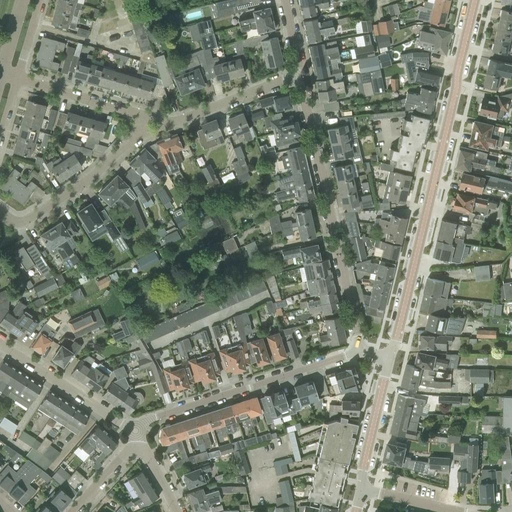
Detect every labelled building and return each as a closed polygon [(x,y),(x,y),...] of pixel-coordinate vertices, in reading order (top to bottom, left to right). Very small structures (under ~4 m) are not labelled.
[(82,5),(74,2),(65,0),(57,0),(55,10),(70,15),(76,17),(78,10),(80,11),(82,5)] [(139,7),(137,0),(125,4),(127,10),(139,7)] [(258,4),(257,1),(261,0),(226,0),(215,3),(218,17),(234,13),(233,10),(258,4)] [(448,0),(433,0),(433,3),(424,1),(423,6),(431,9),(446,12),(448,0)] [(328,6),(327,1),(300,7),(302,18),(317,15),(316,9),(328,6)] [(390,16),(400,13),(396,2),(381,7),(383,13),(388,11),(390,16)] [(443,25),(446,14),(446,12),(431,9),(423,6),(419,6),(418,10),(424,12),(422,19),(428,21),(428,22),(443,25)] [(141,13),(139,7),(127,10),(129,17),(141,13)] [(271,18),(270,14),(272,14),(271,8),(269,8),(269,7),(252,11),(253,16),(238,20),(239,26),(271,18)] [(511,11),(503,9),(499,24),(511,26),(511,11)] [(68,22),(70,15),(55,10),(51,22),(51,23),(66,28),(67,27),(75,29),(76,24),(68,22)] [(142,19),(141,13),(129,17),(131,22),(142,19)] [(275,27),(274,22),(272,22),(271,18),(239,26),(240,32),(254,29),(255,33),(257,33),(274,29),(274,28),(275,27)] [(318,18),(312,19),(303,21),(305,32),(332,26),(331,21),(319,23),(318,18)] [(144,25),(142,19),(131,22),(133,29),(144,25)] [(371,31),(370,26),(369,19),(361,20),(363,32),(371,31)] [(391,22),(391,19),(378,22),(378,24),(379,34),(393,32),(398,30),(396,21),(391,22)] [(196,24),(186,26),(187,31),(190,30),(194,29),(196,40),(200,39),(199,37),(200,37),(196,24)] [(511,26),(499,24),(496,38),(510,41),(511,41),(511,26)] [(146,31),(144,25),(133,29),(135,35),(146,31)] [(327,39),(326,34),(333,32),(332,26),(305,32),(307,43),(327,39)] [(448,41),(450,32),(434,28),(429,27),(428,33),(420,31),(419,37),(446,44),(447,40),(448,41)] [(90,31),(89,31),(78,28),(76,34),(88,38),(90,31)] [(137,41),(147,37),(146,35),(148,35),(146,31),(135,35),(137,41)] [(213,33),(205,35),(200,37),(199,37),(200,39),(203,50),(214,47),(212,41),(215,40),(213,33)] [(260,41),(266,40),(268,39),(267,34),(257,36),(240,40),(243,48),(261,43),(260,41)] [(362,35),(364,46),(371,44),(369,34),(362,35)] [(61,51),(63,45),(64,43),(42,37),(43,38),(41,45),(44,46),(42,52),(39,51),(51,55),(52,49),(61,51)] [(139,47),(149,44),(147,37),(137,41),(139,47)] [(268,39),(266,40),(260,41),(261,43),(266,68),(282,64),(276,37),(268,39)] [(446,45),(446,44),(419,37),(417,43),(424,45),(423,49),(429,51),(445,55),(447,46),(446,45)] [(510,54),(511,47),(511,41),(510,41),(496,38),(493,50),(507,54),(507,53),(510,54)] [(243,48),(240,40),(234,42),(237,56),(244,54),(243,48)] [(337,51),(336,46),(324,48),(323,43),(308,46),(310,57),(337,51)] [(151,50),(149,44),(139,47),(141,53),(151,50)] [(371,45),(371,44),(364,46),(353,48),(355,59),(374,55),(372,44),(371,45)] [(65,59),(71,60),(73,55),(74,49),(75,48),(67,45),(63,58),(65,59)] [(231,77),(226,61),(219,63),(217,56),(212,58),(209,49),(203,51),(206,65),(210,77),(215,75),(217,81),(231,77)] [(153,57),(151,50),(141,53),(139,60),(140,60),(145,62),(156,65),(153,57)] [(49,61),(51,55),(39,51),(42,52),(40,58),(37,57),(35,65),(34,64),(34,65),(57,71),(56,71),(58,64),(59,64),(59,63),(49,61)] [(335,58),(338,57),(337,51),(310,57),(312,68),(336,63),(335,58)] [(427,60),(428,53),(412,53),(400,55),(401,62),(411,60),(427,60)] [(85,80),(90,64),(93,56),(87,54),(86,59),(73,55),(71,60),(70,65),(68,71),(74,73),(73,76),(85,80)] [(163,54),(153,57),(156,65),(161,79),(162,85),(163,87),(170,84),(169,82),(171,81),(173,87),(177,86),(180,94),(192,89),(185,73),(177,76),(173,65),(167,66),(163,54)] [(203,75),(202,71),(196,56),(189,58),(194,69),(185,73),(192,89),(203,85),(200,76),(203,75)] [(243,74),(238,58),(226,61),(231,77),(243,74)] [(377,59),(363,62),(365,72),(368,71),(379,69),(377,59)] [(511,73),(511,64),(504,62),(491,59),(487,73),(501,76),(511,78),(511,73)] [(135,77),(127,75),(123,91),(135,94),(140,79),(145,62),(140,60),(135,77)] [(342,76),(340,67),(337,68),(336,63),(312,68),(314,79),(327,76),(327,79),(342,76)] [(97,86),(102,68),(90,64),(85,80),(85,82),(89,84),(90,84),(97,86)] [(437,86),(440,74),(426,71),(427,68),(415,65),(412,65),(405,66),(408,82),(414,81),(437,86)] [(110,87),(115,72),(102,68),(97,86),(104,88),(105,89),(105,88),(110,90),(110,87)] [(370,81),(368,71),(365,72),(359,73),(361,83),(370,81)] [(123,91),(127,75),(115,72),(110,87),(123,91)] [(498,90),(501,76),(487,73),(484,86),(498,90)] [(344,86),(342,80),(342,76),(327,79),(315,81),(317,91),(344,86)] [(166,97),(163,87),(162,85),(140,79),(135,94),(147,98),(148,98),(149,95),(153,96),(152,98),(166,97)] [(373,95),(370,81),(361,83),(364,97),(373,95)] [(346,97),(344,86),(317,91),(319,102),(322,101),(322,104),(336,101),(335,99),(346,97)] [(433,102),(436,91),(420,87),(418,95),(407,92),(405,97),(433,102)] [(511,104),(511,92),(511,93),(497,96),(496,100),(495,100),(495,102),(483,99),(479,113),(488,115),(487,118),(496,120),(497,118),(502,119),(504,111),(508,112),(510,104),(511,104)] [(289,101),(288,94),(275,97),(275,95),(259,100),(259,101),(261,108),(274,104),(275,107),(276,111),(281,110),(291,107),(290,105),(291,104),(291,101),(289,101)] [(431,113),(433,102),(405,97),(399,99),(400,104),(404,103),(405,111),(408,110),(413,110),(415,110),(421,111),(431,113)] [(28,101),(25,113),(40,118),(44,105),(34,102),(33,101),(32,102),(28,101)] [(337,101),(336,101),(322,104),(324,112),(339,109),(337,101)] [(56,111),(50,109),(47,120),(48,120),(53,122),(56,111)] [(389,164),(393,166),(411,170),(416,149),(422,151),(430,118),(413,114),(413,110),(408,110),(406,119),(403,118),(401,128),(404,128),(402,134),(399,133),(397,143),(394,143),(393,149),(390,148),(387,158),(390,158),(389,164)] [(404,111),(368,114),(369,119),(404,116),(404,111)] [(76,130),(80,116),(68,113),(68,112),(67,112),(67,114),(59,112),(55,124),(63,126),(62,131),(75,135),(76,130)] [(255,112),(252,113),(247,115),(249,120),(257,117),(255,112)] [(36,130),(40,118),(25,113),(21,126),(36,130)] [(252,139),(245,123),(242,114),(228,119),(234,135),(242,132),(246,141),(252,139)] [(296,121),(295,122),(293,122),(291,116),(273,120),(272,115),(268,115),(263,118),(265,126),(271,125),(273,133),(272,133),(272,134),(297,128),(296,121)] [(88,133),(92,120),(80,116),(76,130),(88,133)] [(351,116),(348,116),(338,117),(340,127),(327,129),(331,144),(349,140),(347,132),(355,130),(351,116)] [(92,120),(88,133),(85,146),(96,150),(99,138),(100,138),(101,138),(105,123),(92,120)] [(220,133),(219,129),(215,120),(200,125),(206,139),(213,136),(216,143),(223,141),(220,133)] [(499,127),(492,126),(476,122),(473,133),(502,140),(503,133),(498,132),(499,127)] [(33,143),(36,130),(21,126),(17,138),(33,143)] [(296,134),(299,134),(297,128),(272,134),(273,134),(276,146),(297,141),(296,134)] [(500,147),(502,140),(473,133),(470,145),(487,149),(488,144),(500,147)] [(177,150),(182,148),(178,137),(176,134),(174,135),(173,134),(171,135),(170,136),(166,138),(176,164),(182,162),(177,150)] [(29,156),(33,143),(17,138),(14,150),(13,150),(13,151),(23,154),(24,155),(24,154),(29,156)] [(176,164),(166,138),(162,140),(161,139),(158,140),(158,141),(156,142),(156,144),(161,157),(166,155),(171,166),(176,164)] [(351,148),(349,140),(331,144),(334,159),(347,156),(348,164),(349,164),(362,163),(358,146),(351,148)] [(76,159),(80,156),(78,153),(80,147),(72,144),(64,142),(63,143),(70,153),(71,155),(62,161),(70,174),(80,167),(81,167),(76,159)] [(262,155),(276,152),(273,146),(267,147),(265,144),(259,146),(262,155)] [(307,169),(305,159),(302,146),(286,150),(288,155),(281,157),(284,169),(291,167),(292,173),(307,169)] [(487,158),(488,154),(475,151),(459,146),(457,157),(485,164),(495,166),(496,161),(487,158)] [(156,159),(155,159),(144,148),(136,156),(158,177),(162,173),(153,163),(156,159)] [(70,174),(62,161),(54,166),(50,160),(47,162),(43,156),(42,160),(40,166),(40,168),(44,176),(50,172),(49,172),(52,170),(59,181),(59,180),(70,174)] [(158,177),(136,156),(128,164),(140,175),(143,172),(152,182),(150,185),(154,192),(160,188),(159,179),(158,177)] [(485,164),(457,157),(454,168),(470,172),(472,166),(484,169),(500,173),(501,168),(495,166),(485,164)] [(40,166),(42,160),(36,158),(34,164),(40,166)] [(244,158),(238,160),(243,174),(249,171),(244,158)] [(243,174),(238,160),(232,163),(237,176),(243,174)] [(392,172),(393,166),(389,164),(381,163),(379,169),(392,172)] [(200,168),(207,182),(212,190),(220,186),(209,164),(200,168)] [(352,177),(349,164),(348,164),(333,167),(336,181),(352,177)] [(12,195),(21,183),(16,180),(20,173),(19,174),(14,169),(14,168),(0,186),(0,187),(1,187),(7,191),(9,189),(13,192),(12,195)] [(310,182),(307,169),(292,173),(294,180),(281,183),(282,188),(285,188),(295,185),(310,182)] [(29,174),(35,178),(38,174),(33,170),(29,174)] [(410,176),(400,173),(394,172),(391,185),(406,189),(410,176)] [(511,192),(511,181),(486,175),(485,178),(472,175),(463,173),(461,180),(460,179),(458,185),(460,185),(459,187),(465,188),(464,189),(466,189),(469,189),(468,192),(470,192),(471,190),(483,193),(484,186),(511,192)] [(145,229),(133,201),(136,198),(132,191),(116,175),(107,184),(128,206),(139,231),(145,229)] [(355,191),(352,177),(336,181),(339,194),(355,191)] [(30,181),(26,187),(21,183),(12,195),(14,193),(19,196),(17,199),(23,203),(23,204),(37,186),(36,186),(30,182),(31,181),(30,181)] [(148,197),(144,188),(140,182),(132,187),(142,203),(150,199),(148,197)] [(314,198),(310,182),(295,185),(285,188),(285,189),(274,192),(277,201),(286,199),(297,196),(299,202),(314,198)] [(128,206),(107,184),(98,193),(109,204),(114,200),(124,210),(128,206)] [(403,202),(406,189),(391,185),(388,199),(403,202)] [(201,188),(195,193),(197,197),(203,193),(204,192),(201,188)] [(169,201),(162,189),(156,192),(163,205),(169,201)] [(372,206),(370,194),(356,198),(355,191),(339,194),(342,207),(357,204),(357,202),(359,202),(361,208),(372,206)] [(191,192),(181,200),(184,205),(195,199),(191,192)] [(497,203),(488,201),(459,194),(458,199),(457,199),(454,207),(471,212),(471,213),(484,216),(487,214),(489,209),(495,210),(497,203)] [(102,222),(96,212),(90,203),(84,207),(83,206),(78,209),(79,211),(77,212),(82,220),(83,221),(80,222),(84,228),(90,238),(97,234),(93,228),(102,222)] [(108,205),(103,208),(110,220),(115,217),(108,205)] [(308,209),(298,211),(295,212),(297,222),(291,223),(290,220),(280,223),(278,214),(268,219),(271,234),(280,229),(311,223),(308,209)] [(176,217),(173,218),(178,228),(190,222),(185,212),(183,213),(176,217)] [(354,212),(343,213),(345,221),(357,222),(354,212)] [(403,230),(406,218),(390,214),(388,221),(380,218),(374,219),(373,224),(374,224),(379,224),(403,230)] [(483,229),(485,221),(473,218),(471,227),(483,229)] [(457,223),(451,221),(442,219),(436,240),(451,244),(453,237),(463,239),(467,225),(462,224),(463,222),(458,221),(457,223)] [(70,236),(69,235),(70,234),(71,236),(77,232),(76,229),(70,220),(63,225),(61,222),(50,229),(67,256),(73,252),(65,239),(70,236)] [(120,235),(110,220),(102,225),(112,240),(120,235)] [(360,235),(357,222),(345,221),(349,237),(356,236),(358,236),(359,235),(360,235)] [(314,236),(311,223),(280,229),(282,236),(293,233),(292,231),(298,229),(301,239),(314,236)] [(400,243),(403,230),(379,224),(374,224),(378,225),(377,231),(383,232),(381,237),(382,238),(382,239),(400,243)] [(67,256),(50,229),(40,235),(49,249),(52,255),(57,252),(62,259),(67,256)] [(173,243),(180,240),(176,231),(168,234),(173,243)] [(360,235),(359,235),(358,236),(356,236),(349,237),(354,261),(366,259),(361,237),(360,236),(360,235)] [(233,237),(221,242),(226,254),(238,248),(233,237)] [(508,238),(501,239),(503,246),(509,245),(508,238)] [(396,259),(399,245),(375,239),(373,246),(383,248),(381,255),(396,259)] [(454,245),(451,244),(436,240),(432,256),(443,259),(443,262),(449,264),(450,261),(457,262),(461,262),(462,256),(452,254),(453,251),(462,253),(465,244),(455,241),(454,245)] [(25,249),(24,249),(22,246),(13,252),(25,271),(34,265),(42,277),(51,271),(34,245),(26,250),(25,249)] [(304,245),(302,245),(278,251),(281,260),(294,256),(296,264),(319,259),(316,245),(305,247),(304,245)] [(154,250),(136,260),(141,270),(159,261),(154,250)] [(383,265),(369,262),(370,259),(355,263),(356,270),(357,270),(375,274),(391,278),(395,264),(384,261),(383,265)] [(331,275),(328,260),(303,265),(307,280),(314,279),(331,275)] [(488,265),(474,266),(476,281),(490,279),(488,265)] [(389,289),(391,278),(375,274),(373,280),(369,279),(369,280),(362,279),(362,278),(358,277),(357,270),(356,270),(352,270),(355,283),(359,283),(372,285),(373,285),(389,289)] [(115,273),(96,282),(100,290),(112,284),(112,285),(119,281),(115,273)] [(38,297),(65,283),(61,274),(56,276),(34,288),(38,297)] [(266,283),(269,289),(277,287),(273,275),(265,278),(266,283)] [(334,290),(331,275),(314,279),(317,295),(318,295),(318,294),(334,290)] [(261,277),(255,280),(260,292),(266,289),(261,277)] [(451,283),(444,281),(427,277),(424,292),(440,296),(447,298),(451,283)] [(260,292),(255,280),(249,283),(254,294),(260,292)] [(254,294),(249,283),(243,285),(248,297),(254,294)] [(248,297),(243,285),(237,288),(242,300),(248,297)] [(386,300),(389,289),(373,285),(372,285),(370,296),(386,300)] [(281,300),(277,287),(269,289),(275,301),(272,303),(278,301),(281,300)] [(68,293),(73,303),(83,298),(78,288),(68,293)] [(242,300),(237,288),(231,291),(236,302),(242,300)] [(0,291),(0,302),(9,299),(9,298),(5,289),(0,291)] [(336,300),(334,290),(318,294),(318,295),(319,298),(306,301),(307,307),(336,300)] [(236,302),(231,291),(225,293),(230,305),(236,302)] [(444,315),(448,298),(447,298),(440,296),(424,292),(420,310),(436,314),(444,315)] [(230,305),(225,293),(220,296),(225,307),(230,305)] [(370,296),(362,294),(358,295),(359,302),(363,301),(364,305),(384,310),(386,300),(370,296)] [(225,307),(220,296),(215,298),(220,310),(225,307)] [(35,307),(42,304),(39,298),(32,302),(35,307)] [(220,310),(215,298),(209,300),(215,312),(220,310)] [(215,312),(209,300),(204,303),(209,314),(215,312)] [(274,312),(270,300),(264,302),(268,314),(274,312)] [(339,310),(336,300),(307,307),(309,313),(322,310),(323,314),(339,310)] [(0,324),(8,331),(26,305),(19,301),(11,312),(5,308),(0,310),(0,324)] [(187,301),(176,306),(179,313),(190,308),(187,301)] [(282,314),(278,301),(272,303),(276,317),(282,314)] [(485,302),(483,314),(491,315),(494,303),(485,302)] [(209,314),(204,303),(199,305),(204,317),(209,314)] [(26,305),(8,331),(18,337),(24,329),(30,334),(39,322),(32,317),(33,316),(23,309),(26,305)] [(204,317),(199,305),(193,307),(199,319),(204,317)] [(199,319),(193,307),(188,310),(193,321),(199,319)] [(97,308),(92,311),(91,311),(69,321),(73,332),(102,318),(97,308)] [(193,321),(188,310),(183,312),(188,324),(193,321)] [(188,324),(183,312),(178,314),(183,326),(188,324)] [(246,312),(240,314),(243,326),(250,324),(246,312)] [(430,313),(426,328),(435,330),(436,330),(436,331),(436,332),(438,332),(443,333),(445,333),(460,334),(460,333),(459,333),(459,318),(465,318),(455,317),(446,317),(439,316),(430,313)] [(183,326),(178,314),(172,317),(177,329),(183,326)] [(250,364),(243,326),(240,314),(233,316),(241,343),(231,347),(238,370),(244,368),(243,366),(250,364)] [(126,316),(118,320),(126,336),(134,332),(126,316)] [(342,325),(340,316),(324,320),(326,329),(342,325)] [(177,329),(172,317),(167,319),(172,331),(177,329)] [(172,331),(167,319),(161,321),(166,333),(172,331)] [(166,333),(161,321),(156,324),(161,336),(166,333)] [(55,334),(54,330),(44,324),(34,338),(36,339),(31,346),(42,354),(51,340),(55,334)] [(161,336),(156,324),(151,326),(156,338),(161,336)] [(221,337),(217,325),(211,327),(215,339),(221,337)] [(345,341),(342,325),(326,329),(327,335),(319,336),(321,346),(345,341)] [(156,338),(151,326),(145,329),(150,340),(156,338)] [(298,355),(289,328),(281,330),(285,341),(290,358),(298,355)] [(150,340),(145,329),(138,332),(145,343),(150,340)] [(477,329),(477,337),(497,338),(497,330),(477,329)] [(203,344),(209,342),(205,330),(199,332),(203,344)] [(287,351),(281,331),(266,336),(274,359),(285,355),(284,353),(287,351)] [(145,343),(138,332),(134,334),(133,334),(124,338),(128,344),(135,340),(140,350),(148,348),(145,343)] [(452,337),(430,336),(420,335),(419,348),(436,349),(436,348),(447,348),(447,342),(452,343),(452,337)] [(191,350),(188,338),(182,340),(183,346),(185,352),(191,350)] [(247,342),(251,363),(256,362),(257,364),(268,361),(261,338),(247,342)] [(61,346),(58,351),(52,359),(63,366),(67,360),(70,362),(81,346),(74,341),(68,350),(61,346)] [(238,370),(231,347),(218,351),(225,371),(231,369),(232,372),(238,370)] [(154,359),(151,353),(148,348),(140,350),(133,352),(137,360),(140,369),(150,366),(158,365),(154,359)] [(212,353),(200,357),(208,380),(214,378),(213,375),(219,373),(212,353)] [(450,361),(448,360),(419,353),(416,365),(438,370),(439,365),(444,367),(443,368),(448,369),(450,361)] [(93,370),(97,364),(93,361),(94,360),(88,355),(80,361),(71,374),(84,383),(93,370)] [(208,380),(200,357),(188,360),(195,381),(201,379),(202,382),(208,380)] [(0,391),(1,392),(16,369),(2,360),(0,363),(0,391)] [(186,361),(174,365),(182,389),(188,387),(187,384),(193,382),(186,361)] [(97,392),(111,372),(111,371),(100,363),(97,364),(93,370),(84,383),(97,392)] [(433,381),(435,371),(420,368),(406,364),(404,375),(423,380),(433,381)] [(162,375),(161,371),(158,365),(150,366),(154,377),(150,378),(150,380),(162,375)] [(182,389),(174,365),(162,369),(169,390),(175,388),(176,390),(182,389)] [(332,373),(338,393),(351,389),(351,390),(360,387),(354,368),(355,368),(355,366),(354,366),(353,365),(344,368),(345,369),(332,373)] [(17,395),(29,377),(16,369),(1,392),(7,396),(10,391),(17,395)] [(490,369),(470,369),(471,369),(470,383),(489,383),(489,382),(489,370),(490,369)] [(127,376),(125,371),(114,376),(115,380),(111,382),(102,396),(115,405),(125,391),(128,385),(125,377),(127,376)] [(162,376),(162,375),(150,380),(151,382),(155,381),(160,393),(167,391),(163,376),(162,376)] [(439,382),(433,381),(423,380),(404,375),(401,385),(417,390),(418,384),(429,387),(439,388),(451,388),(450,381),(439,382)] [(30,404),(42,386),(29,377),(17,395),(30,404)] [(318,399),(312,380),(302,383),(309,402),(318,399)] [(309,402),(302,383),(293,386),(297,397),(291,399),(295,410),(301,409),(300,405),(309,402)] [(51,417),(62,399),(49,390),(37,408),(51,417)] [(295,410),(291,399),(286,401),(282,390),(273,392),(273,391),(272,392),(281,417),(296,412),(295,410)] [(131,396),(125,391),(115,405),(128,414),(137,403),(139,404),(141,402),(143,400),(143,397),(141,394),(139,392),(136,392),(133,392),(131,396)] [(281,417),(272,392),(271,392),(271,393),(265,395),(265,394),(263,395),(267,407),(262,409),(265,420),(267,424),(272,422),(271,420),(281,417)] [(422,415),(426,401),(399,394),(395,409),(411,413),(412,413),(420,415),(422,415)] [(461,396),(439,395),(439,403),(448,403),(448,406),(460,406),(461,396)] [(503,416),(503,432),(511,431),(511,396),(503,397),(503,416)] [(260,412),(258,407),(255,397),(243,401),(250,422),(252,426),(257,424),(254,414),(260,412)] [(64,426),(75,407),(62,399),(51,417),(64,426)] [(348,412),(347,414),(358,415),(358,401),(341,400),(341,405),(325,404),(325,405),(322,405),(322,411),(323,411),(322,415),(322,419),(331,416),(332,417),(337,414),(337,411),(348,412)] [(250,422),(243,401),(231,405),(235,420),(238,419),(239,424),(245,422),(247,428),(252,426),(250,422)] [(235,420),(231,405),(219,409),(227,434),(233,432),(229,422),(235,420)] [(77,434),(89,416),(75,407),(64,426),(77,434)] [(227,434),(219,409),(206,413),(211,428),(218,426),(222,435),(227,434)] [(416,431),(420,415),(412,413),(411,413),(395,409),(390,433),(419,440),(420,432),(416,431)] [(211,446),(206,430),(211,428),(206,413),(194,417),(201,438),(203,443),(205,448),(211,446)] [(17,425),(4,416),(0,422),(0,426),(12,434),(17,425)] [(351,446),(354,436),(350,435),(351,430),(355,431),(358,420),(340,416),(339,420),(335,419),(325,423),(317,455),(347,462),(350,453),(348,450),(347,450),(348,447),(349,447),(351,446)] [(481,416),(481,432),(503,433),(503,432),(503,416),(481,416)] [(201,438),(194,417),(181,421),(186,436),(193,434),(197,444),(203,443),(201,438)] [(186,436),(181,421),(170,425),(175,440),(174,440),(177,448),(178,453),(184,451),(180,438),(186,436)] [(89,454),(93,449),(107,433),(98,425),(79,445),(89,454)] [(175,440),(170,425),(162,428),(159,437),(162,445),(166,453),(177,448),(174,440),(175,440)] [(35,439),(23,430),(18,438),(30,446),(35,439)] [(269,432),(261,435),(263,441),(271,438),(269,432)] [(97,464),(116,442),(117,442),(107,433),(93,449),(96,452),(91,458),(97,464)] [(454,443),(460,443),(460,434),(449,433),(448,438),(447,442),(454,443)] [(258,443),(256,435),(244,439),(246,447),(258,443)] [(49,444),(49,445),(51,441),(45,436),(35,449),(32,447),(25,456),(24,457),(34,464),(41,454),(49,444)] [(511,462),(508,436),(502,437),(502,470),(502,471),(510,470),(511,485),(511,462)] [(234,451),(245,447),(243,441),(236,444),(235,439),(230,441),(234,451)] [(233,451),(231,442),(218,446),(221,455),(233,451)] [(387,443),(383,461),(387,462),(392,463),(392,465),(401,467),(403,456),(406,444),(397,442),(396,445),(387,443)] [(468,461),(469,444),(466,444),(460,443),(454,443),(454,460),(468,461)] [(60,453),(49,445),(49,444),(41,454),(52,461),(60,453)] [(477,471),(477,461),(477,444),(469,444),(468,461),(467,471),(459,471),(458,482),(471,482),(471,470),(477,471)] [(9,454),(8,455),(11,458),(12,457),(13,457),(16,453),(11,449),(8,453),(9,454)] [(208,458),(206,451),(193,455),(195,462),(196,462),(203,460),(208,458)] [(20,456),(16,453),(13,457),(12,457),(16,461),(20,456)] [(43,471),(52,461),(41,454),(34,464),(35,465),(43,471)] [(195,462),(193,455),(180,459),(183,466),(190,464),(195,462)] [(343,480),(347,462),(317,455),(313,473),(312,476),(307,498),(337,505),(342,484),(343,480)] [(403,456),(401,467),(428,473),(429,467),(448,469),(449,465),(453,465),(454,460),(427,458),(427,462),(411,460),(411,458),(403,456)] [(9,493),(34,465),(27,459),(16,472),(7,465),(0,472),(5,476),(0,481),(0,485),(6,490),(6,489),(9,492),(8,493),(9,493)] [(183,466),(180,459),(172,463),(174,469),(183,466)] [(200,474),(210,470),(208,463),(204,464),(193,468),(191,469),(192,471),(183,474),(188,487),(203,481),(200,474)] [(29,484),(41,470),(34,465),(9,493),(22,505),(22,506),(24,504),(36,491),(29,484)] [(65,482),(70,475),(60,467),(51,477),(61,486),(65,482)] [(497,490),(496,484),(502,483),(502,471),(502,470),(496,471),(496,469),(482,469),(482,476),(480,476),(480,484),(481,501),(494,500),(493,490),(497,490)] [(74,489),(84,477),(75,470),(70,475),(65,482),(69,485),(74,489)] [(152,486),(142,470),(127,480),(138,496),(142,493),(152,486)] [(71,498),(64,491),(69,485),(65,482),(55,493),(53,491),(47,497),(49,499),(53,503),(61,509),(71,498)] [(158,496),(152,486),(142,493),(138,496),(130,501),(133,506),(137,503),(136,503),(140,500),(143,505),(158,496)] [(190,503),(219,494),(232,493),(246,492),(245,487),(231,487),(231,486),(217,487),(203,492),(201,488),(186,493),(190,503)] [(249,509),(246,492),(232,493),(219,494),(221,500),(228,498),(229,503),(233,502),(233,499),(242,499),(244,504),(238,505),(239,509),(249,509)] [(207,505),(221,500),(219,494),(190,503),(192,511),(198,511),(208,509),(207,505)] [(52,511),(48,508),(53,503),(49,499),(47,502),(40,509),(38,508),(34,511),(52,511)]
